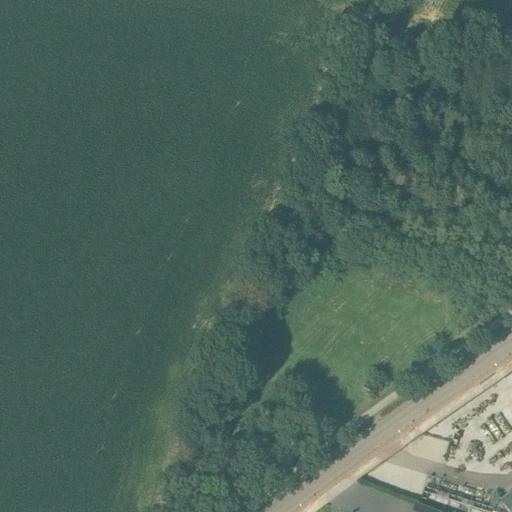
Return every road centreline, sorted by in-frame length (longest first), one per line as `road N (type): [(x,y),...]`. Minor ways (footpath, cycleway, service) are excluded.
road 1 (track): [(194,511),(210,450),(380,0)]
road 2 (tertiary): [(276,511),(511,338)]
